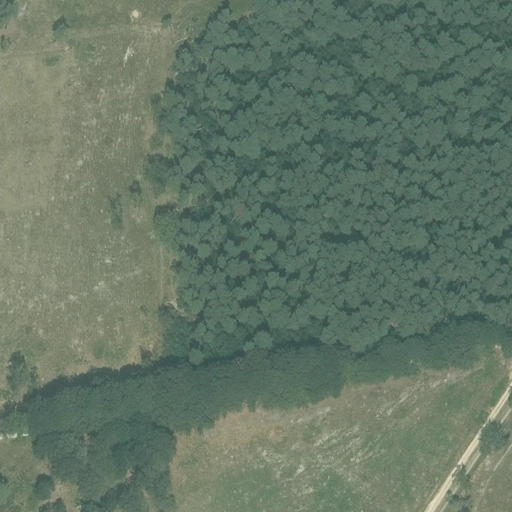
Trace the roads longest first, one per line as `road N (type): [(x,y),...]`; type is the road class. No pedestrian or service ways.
road 1 (track): [(0,437),(511,344)]
road 2 (track): [(511,387),(430,511)]
